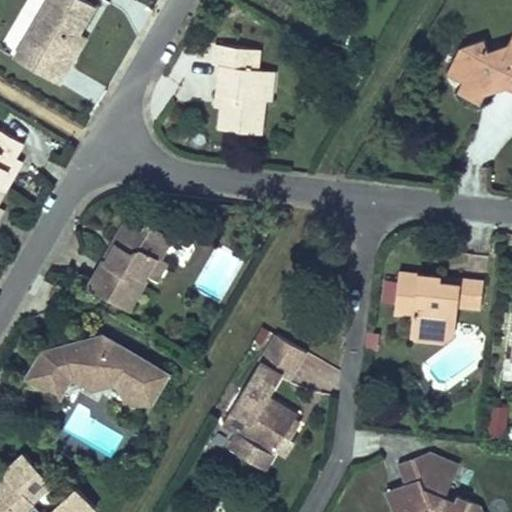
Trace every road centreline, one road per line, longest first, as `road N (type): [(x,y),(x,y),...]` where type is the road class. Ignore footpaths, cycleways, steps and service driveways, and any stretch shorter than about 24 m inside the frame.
road 1 (residential): [(314,511),(345,447),(370,194)]
road 2 (residential): [(95,147),(175,175),(370,194)]
road 3 (residential): [(0,314),(95,147)]
road 4 (residential): [(95,147),(179,0)]
road 5 (residential): [(370,194),(511,209)]
